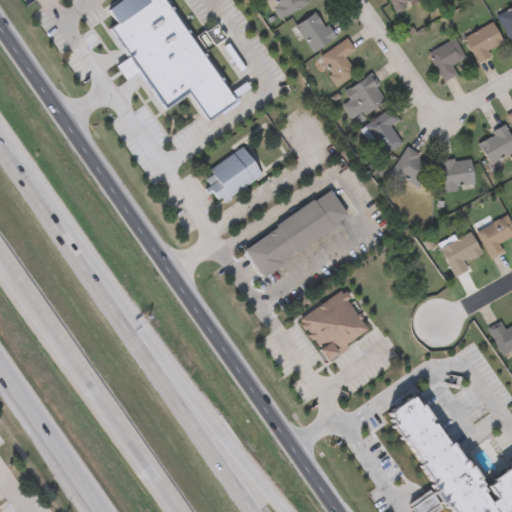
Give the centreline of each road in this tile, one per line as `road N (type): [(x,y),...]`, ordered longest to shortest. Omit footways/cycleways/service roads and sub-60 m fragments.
road 1 (tertiary): [(338,511),(0,28)]
road 2 (motorway): [(255,511),(0,144)]
road 3 (motorway): [(285,511),(77,238),(50,215)]
road 4 (motorway): [(0,245),(185,511)]
road 5 (residential): [(511,79),(455,114),(428,105),(355,0)]
